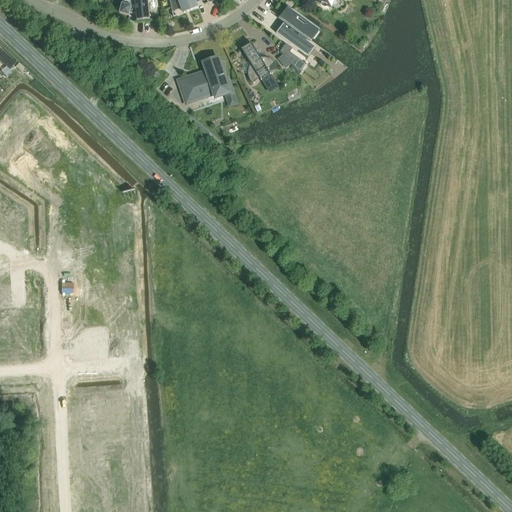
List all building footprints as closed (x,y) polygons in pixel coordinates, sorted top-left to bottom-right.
[(150,5),(149,6),(148,0),(122,0),(119,14),(129,16),(130,14),(136,14),(137,22),(150,21),(149,10),(151,10),(150,5)] [(206,0),(169,0),(172,13),(181,10),(183,14),(199,8),(198,3),(206,0)] [(317,0),(317,3),(319,4),(320,5),(321,7),(322,8),(323,8),(325,9),(326,9),(328,8),(329,8),(332,9),(334,0),(338,0),(340,0),(317,0)] [(315,48),(313,46),(309,43),(312,39),(314,40),(321,31),(295,12),(293,10),(292,11),(293,12),(292,13),(287,9),(279,20),(279,19),(279,20),(284,24),(276,34),(290,45),(291,44),(308,57),(315,48)] [(252,44),(242,50),(251,65),(250,66),(249,68),(248,70),(248,73),(248,75),(248,77),(249,79),(250,81),(251,83),(253,85),(259,78),(261,81),(267,90),(277,84),(271,75),(269,72),(278,69),(278,68),(278,67),(277,67),(277,66),(276,65),(276,64),(275,64),(275,63),(273,62),(272,61),(270,60),(268,59),(267,59),(265,58),(263,58),(261,58),(252,44)] [(299,75),(307,64),(289,52),(292,48),(286,44),(280,52),(283,55),(291,65),(299,75)] [(16,63),(0,48),(0,59),(10,69),(16,63)] [(291,65),(283,55),(277,60),(286,70),(291,65)] [(207,72),(179,81),(187,104),(215,95),(216,98),(225,95),(229,108),(237,105),(231,88),(228,79),(226,80),(218,58),(204,63),(207,72)] [(24,342),(9,343),(10,362),(25,362),(24,342)] [(9,343),(0,343),(0,363),(10,362),(9,343)] [(90,404),(70,405),(71,417),(91,416),(90,404)] [(91,416),(71,417),(72,429),(91,428),(91,416)] [(91,428),(72,429),(72,441),(92,440),(91,428)] [(92,440),(72,441),(73,454),(93,452),(92,440)] [(94,464),(74,465),(75,480),(95,479),(94,464)] [(95,479),(75,480),(75,495),(95,494),(95,479)]
